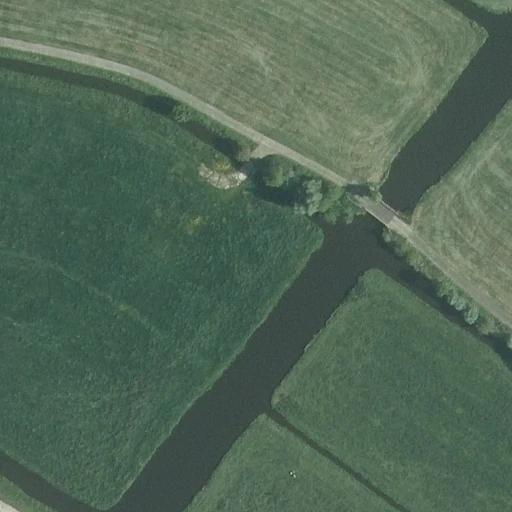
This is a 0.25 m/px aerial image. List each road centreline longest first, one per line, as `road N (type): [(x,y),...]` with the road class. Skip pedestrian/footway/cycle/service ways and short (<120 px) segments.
road 1 (track): [(267,142),(140,74),(0,45)]
road 2 (track): [(364,197),(267,142),(234,180),(202,173)]
road 3 (track): [(364,197),(511,322)]
